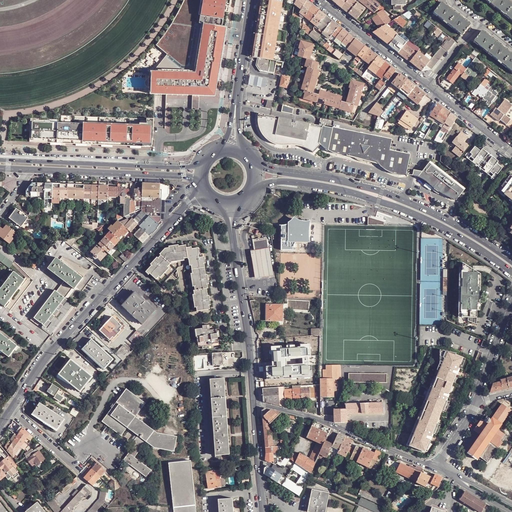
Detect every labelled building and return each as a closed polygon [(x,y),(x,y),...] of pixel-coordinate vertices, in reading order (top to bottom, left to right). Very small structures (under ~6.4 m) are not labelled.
[(183,0),(178,11),(172,23),(163,34),(159,40),(156,45),(163,51),(166,54),(153,70),(153,72),(151,72),(150,74),(150,90),(150,94),(187,95),(187,91),(211,92),(212,79),(216,80),(224,28),(197,24),(200,0),(183,0)] [(200,0),(197,24),(224,28),(228,0),(200,0)] [(268,0),(267,0),(261,0),(252,57),(255,58),(260,27),(263,7),(266,8),(268,0)] [(268,0),(266,8),(263,7),(260,27),(274,29),(275,25),(277,25),(282,3),(279,2),(268,0)] [(297,0),(295,5),(302,10),(306,1),(304,0),(297,0)] [(349,13),(358,2),(354,0),(347,0),(342,8),(349,13)] [(383,9),(385,7),(375,0),(373,0),(368,7),(375,13),(378,9),(380,11),(383,9)] [(407,0),(392,0),(393,6),(394,6),(394,10),(401,10),(402,8),(402,5),(406,5),(406,2),(408,1),(407,0)] [(488,0),(511,18),(511,2),(509,0),(488,0)] [(300,13),(305,17),(313,7),(306,1),(302,10),(300,13)] [(357,20),(366,9),(358,2),(349,13),(352,16),(355,18),(357,20)] [(451,9),(447,5),(442,2),(433,12),(463,35),(471,24),(466,20),(461,17),(451,9)] [(305,17),(311,22),(319,11),(313,7),(305,17)] [(375,13),(368,7),(366,9),(357,20),(362,23),(369,19),(371,17),(376,14),(375,13)] [(386,25),(391,22),(383,9),(380,11),(376,14),(371,17),(380,29),(386,25)] [(319,11),(311,22),(316,25),(317,27),(326,16),(319,11)] [(324,32),(332,21),(326,16),(317,27),(324,32)] [(406,22),(400,16),(398,18),(394,20),(403,27),(406,22)] [(324,32),(322,34),(329,39),(332,35),(339,27),(332,21),(324,32)] [(389,45),(397,34),(386,25),(380,29),(374,33),(389,45)] [(272,37),(274,29),(260,27),(255,58),(258,58),(268,60),(269,55),(271,55),(275,38),(272,37)] [(308,27),(305,32),(309,36),(313,32),(313,31),(308,27)] [(332,35),(336,38),(343,30),(339,27),(332,35)] [(313,32),(309,36),(316,42),(320,35),(314,30),(314,31),(313,32)] [(343,43),(349,35),(343,30),(336,38),(343,43)] [(492,37),(487,34),(482,30),(474,40),(511,69),(511,53),(506,48),(501,45),(492,37)] [(407,42),(397,34),(389,45),(399,52),(405,44),(407,42)] [(348,48),(355,39),(349,35),(343,43),(348,48)] [(356,58),(358,55),(365,47),(362,44),(355,39),(348,48),(346,50),(356,58)] [(408,40),(407,42),(405,44),(399,52),(407,59),(410,62),(417,53),(419,51),(420,50),(408,40)] [(453,44),(447,40),(446,41),(444,43),(450,48),(453,44)] [(307,60),(310,60),(314,45),(301,41),(299,49),(300,50),(298,57),(307,60)] [(443,45),(430,60),(427,65),(432,69),(447,50),(448,51),(450,48),(444,43),(443,45)] [(358,55),(362,59),(369,50),(365,47),(358,55)] [(366,62),(373,53),(369,50),(362,59),(366,62)] [(339,59),(342,55),(337,51),(336,52),(333,55),(339,59)] [(417,53),(410,62),(416,67),(425,56),(419,51),(417,53)] [(371,65),(378,57),(373,53),(366,62),(371,65)] [(425,56),(416,67),(422,71),(427,65),(430,60),(425,56)] [(362,77),(374,86),(375,87),(381,80),(384,76),(391,67),(378,57),(371,65),(367,70),(362,77)] [(277,62),(258,58),(257,66),(261,71),(269,72),(274,73),(277,62)] [(463,75),(461,76),(465,79),(470,83),(480,71),(475,67),(477,63),(485,69),(487,66),(476,58),(474,60),(467,69),(464,73),(463,75)] [(310,60),(307,60),(305,67),(308,68),(316,70),(318,63),(310,60)] [(445,78),(440,85),(449,92),(454,85),(452,84),(461,73),(463,75),(464,73),(467,69),(459,63),(446,79),(445,78)] [(389,80),(396,71),(391,67),(384,76),(389,80)] [(316,70),(308,68),(302,90),(306,91),(313,93),(319,71),(316,70)] [(357,73),(362,77),(367,70),(365,68),(362,73),(359,70),(357,73)] [(269,72),(261,71),(260,78),(252,76),(248,95),(264,97),(269,72)] [(389,80),(393,83),(399,74),(396,71),(389,80)] [(400,90),(407,80),(399,74),(393,83),(392,84),(400,90)] [(287,89),(290,78),(282,76),(280,87),(287,89)] [(483,97),(488,90),(485,88),(490,82),(485,78),(481,84),(477,89),(476,89),(472,93),(476,96),(478,93),(480,94),(479,95),(481,97),(482,97),(483,97)] [(211,92),(187,91),(187,95),(214,95),(216,80),(212,79),(211,92)] [(386,84),(381,80),(375,87),(380,91),(386,84)] [(415,86),(407,80),(400,90),(408,96),(415,86)] [(347,103),(355,105),(358,106),(365,84),(352,81),(350,88),(351,89),(347,103)] [(426,95),(415,86),(408,96),(419,105),(426,96),(426,95)] [(391,91),(388,89),(383,96),(385,98),(391,91)] [(490,92),(488,90),(483,97),(484,98),(483,99),(485,100),(486,100),(488,101),(486,104),(489,107),(493,102),(492,101),(496,96),(490,92)] [(313,93),(306,91),(304,99),(317,103),(317,102),(340,108),(340,109),(352,113),(355,105),(347,103),(342,101),(343,97),(320,91),(319,95),(313,93)] [(496,107),(486,121),(490,124),(495,117),(500,121),(501,120),(511,104),(511,103),(506,99),(498,109),(496,107)] [(436,119),(443,108),(437,103),(430,116),(436,119)] [(511,105),(511,104),(501,120),(506,123),(507,124),(511,119),(505,115),(511,105)] [(379,116),(383,112),(380,110),(375,105),(369,113),(377,116),(378,116),(379,116)] [(479,107),(476,112),(480,116),(484,111),(479,107)] [(445,123),(450,114),(443,108),(436,119),(444,124),(445,123)] [(406,111),(399,122),(408,128),(409,127),(412,130),(419,119),(406,111)] [(327,151),(331,128),(257,113),(257,118),(257,120),(259,120),(259,125),(260,129),(264,135),(265,137),(268,140),(272,142),(277,144),(281,145),(290,144),(294,144),(301,145),(300,148),(303,148),(306,149),(308,150),(312,153),(320,145),(321,147),(324,149),(327,151)] [(367,115),(367,114),(364,121),(374,125),(377,118),(367,115)] [(457,118),(450,114),(445,123),(451,127),(457,118)] [(61,120),(30,118),(29,141),(152,147),(152,139),(153,119),(61,115),(61,120)] [(408,128),(399,122),(399,121),(397,124),(406,131),(408,128)] [(392,138),(332,127),(327,151),(329,152),(335,154),(343,155),(346,155),(349,155),(376,161),(379,164),(382,167),(386,169),(391,172),(395,174),(406,175),(407,169),(411,154),(390,149),(392,138)] [(461,132),(453,141),(457,144),(456,145),(454,147),(458,150),(455,154),(459,157),(468,146),(463,142),(467,137),(461,132)] [(475,146),(470,152),(472,154),(469,156),(473,159),(471,162),(475,165),(476,163),(479,165),(481,162),(483,159),(486,155),(488,153),(485,151),(482,148),(480,150),(475,146)] [(495,159),(492,156),(490,158),(487,162),(485,165),(482,168),(484,170),(484,171),(487,175),(489,172),(493,175),(495,172),(497,173),(502,167),(496,163),(498,161),(495,159)] [(422,172),(413,170),(412,176),(415,176),(419,177),(423,179),(425,181),(428,183),(430,185),(433,187),(436,189),(439,191),(442,193),(445,195),(448,196),(452,198),(457,199),(465,189),(429,162),(422,172)] [(479,165),(476,163),(475,165),(476,167),(477,168),(479,170),(482,171),(484,171),(484,170),(482,168),(479,165)] [(506,185),(502,190),(506,193),(506,194),(511,197),(511,227),(511,228),(511,173),(503,183),(506,185)] [(45,197),(45,183),(33,182),(27,191),(26,196),(45,197)] [(143,183),(136,182),(136,186),(141,186),(143,186),(143,188),(142,197),(142,200),(145,200),(153,201),(153,197),(159,197),(160,197),(160,186),(160,183),(151,183),(143,183)] [(60,184),(53,183),(52,197),(52,203),(60,203),(60,197),(60,184)] [(506,185),(503,183),(497,191),(504,196),(506,194),(506,193),(502,190),(506,185)] [(68,184),(60,184),(60,197),(67,198),(68,184)] [(76,184),(68,184),(67,198),(75,198),(76,184)] [(84,185),(76,184),(75,198),(83,199),(84,185)] [(92,185),(84,185),(83,199),(91,199),(92,185)] [(108,186),(99,185),(99,199),(108,199),(108,197),(108,187),(108,186)] [(117,187),(108,187),(108,197),(117,197),(117,187)] [(122,187),(117,187),(117,197),(117,204),(124,204),(123,216),(124,216),(128,214),(129,214),(130,201),(130,198),(125,198),(125,196),(126,194),(126,193),(126,189),(123,189),(123,188),(122,187)] [(142,197),(143,188),(141,188),(139,188),(138,188),(138,189),(135,189),(135,193),(133,194),(133,195),(135,196),(137,196),(142,197)] [(141,209),(142,209),(145,212),(147,213),(146,214),(149,216),(154,220),(155,219),(153,216),(153,213),(155,213),(158,210),(158,198),(154,201),(153,201),(145,200),(142,200),(142,201),(142,206),(142,207),(134,206),(134,201),(130,201),(129,214),(141,209)] [(28,215),(27,214),(25,215),(14,207),(12,210),(14,212),(9,218),(21,227),(29,216),(28,215)] [(28,215),(29,216),(36,221),(39,211),(32,209),(28,215)] [(117,219),(116,219),(118,221),(124,227),(129,231),(130,232),(137,224),(132,218),(128,214),(124,216),(123,216),(120,218),(117,219)] [(144,218),(141,216),(139,214),(133,219),(140,226),(144,221),(143,219),(144,218)] [(140,226),(142,228),(150,235),(159,225),(154,220),(149,216),(147,218),(145,217),(144,218),(143,219),(144,221),(140,226)] [(286,223),(286,224),(289,222),(291,221),(292,219),(296,223),(306,223),(306,242),(308,242),(308,239),(307,234),(308,225),(309,220),(303,221),(298,220),(295,219),(292,217),(290,219),(289,221),(286,222),(286,223)] [(282,226),(279,226),(280,250),(294,250),(295,242),(306,242),(306,223),(296,223),(292,219),(291,221),(289,222),(286,224),(282,226)] [(124,227),(118,221),(112,226),(109,231),(110,232),(120,241),(129,231),(124,227)] [(15,232),(7,225),(4,229),(1,227),(0,227),(0,228),(1,229),(0,229),(0,236),(9,244),(13,239),(11,237),(15,232)] [(85,225),(82,226),(82,231),(82,234),(86,232),(91,230),(91,226),(90,226),(87,227),(85,225)] [(143,244),(150,235),(142,228),(134,236),(143,244)] [(110,232),(105,237),(115,246),(120,241),(110,232)] [(69,239),(66,240),(66,242),(71,246),(77,240),(73,237),(69,239)] [(103,243),(101,246),(105,250),(107,247),(111,250),(115,246),(105,237),(101,241),(103,243)] [(252,242),(254,253),(268,250),(266,239),(252,242)] [(105,250),(101,246),(99,247),(97,245),(91,252),(93,254),(92,255),(94,256),(94,257),(95,259),(97,258),(100,261),(107,254),(104,251),(105,250)] [(153,266),(148,271),(151,274),(157,280),(160,277),(169,268),(171,265),(170,264),(172,262),(185,260),(189,259),(189,261),(191,261),(192,267),(193,274),(195,288),(196,291),(194,291),(195,295),(197,308),(198,312),(211,310),(210,306),(208,296),(207,289),(209,289),(208,285),(206,275),(205,264),(204,258),(203,254),(200,255),(198,255),(197,249),(192,250),(187,251),(187,248),(186,246),(179,247),(169,249),(166,249),(166,252),(165,253),(163,252),(158,257),(159,259),(158,260),(153,266)] [(268,250),(254,253),(251,253),(256,280),(273,277),(269,251),(268,250)] [(0,251),(0,260),(10,268),(14,262),(0,251)] [(126,262),(128,259),(123,254),(120,257),(126,262)] [(64,281),(73,288),(75,289),(76,287),(83,278),(56,257),(47,268),(64,281)] [(472,268),(467,264),(466,273),(465,287),(464,287),(464,289),(463,301),(463,303),(464,303),(463,316),(469,317),(469,320),(477,324),(477,310),(478,303),(479,303),(480,300),(480,290),(480,287),(478,287),(479,274),(479,272),(472,272),(472,268)] [(169,268),(160,277),(161,279),(170,269),(169,268)] [(25,279),(14,271),(0,289),(0,302),(5,307),(25,279)] [(65,298),(73,288),(64,281),(56,291),(65,298)] [(44,326),(65,298),(56,291),(55,290),(52,294),(34,318),(44,326)] [(143,324),(156,311),(135,292),(123,306),(133,315),(143,324)] [(34,318),(52,294),(51,293),(33,317),(34,318)] [(251,302),(255,321),(261,320),(257,302),(251,302)] [(267,321),(283,322),(283,305),(267,305),(267,321)] [(42,329),(44,326),(34,318),(33,317),(30,320),(42,329)] [(113,337),(114,338),(121,331),(120,330),(123,327),(119,323),(118,322),(116,321),(115,320),(113,317),(100,331),(103,334),(104,334),(105,336),(106,337),(110,340),(113,337)] [(218,337),(217,331),(217,329),(211,330),(211,329),(208,329),(207,325),(203,326),(203,328),(196,329),(198,338),(198,347),(202,347),(213,345),(213,344),(219,343),(218,337)] [(144,338),(137,331),(129,339),(135,346),(133,348),(134,349),(144,338)] [(0,332),(0,350),(9,357),(15,350),(17,346),(0,332)] [(83,349),(105,369),(114,359),(92,339),(83,349)] [(285,353),(290,353),(290,344),(269,343),(268,357),(276,357),(276,353),(284,354),(285,353)] [(123,345),(115,353),(123,361),(131,352),(123,345)] [(104,370),(105,369),(83,349),(82,350),(104,370)] [(420,421),(410,443),(426,449),(429,443),(430,444),(431,440),(426,438),(427,435),(432,437),(434,434),(437,424),(435,423),(438,416),(440,410),(442,411),(446,401),(448,397),(443,395),(444,392),(448,394),(452,384),(456,374),(452,372),(453,369),(459,371),(461,364),(460,364),(463,358),(445,351),(443,358),(444,359),(441,368),(442,369),(438,379),(434,388),(433,388),(427,401),(429,402),(425,411),(421,421),(420,421)] [(223,352),(212,353),(213,362),(210,362),(211,366),(224,365),(223,352)] [(80,392),(89,381),(87,379),(90,374),(71,360),(59,375),(70,384),(80,392)] [(321,385),(322,398),(335,398),(334,391),(337,391),(337,386),(338,386),(338,381),(337,382),(337,380),(338,380),(337,366),(326,366),(326,370),(327,379),(323,379),(321,379),(321,385)] [(69,385),(70,384),(59,375),(57,378),(69,385)] [(210,379),(215,456),(221,455),(230,455),(224,378),(210,379)] [(501,382),(503,390),(509,388),(507,379),(501,380),(501,382)] [(265,389),(273,389),(272,381),(264,381),(265,389)] [(60,389),(52,384),(51,387),(49,386),(47,389),(49,390),(47,392),(55,397),(60,389)] [(264,402),(286,408),(286,400),(285,390),(285,388),(273,389),(265,389),(263,389),(264,402)] [(302,389),(302,399),(311,398),(313,398),(312,388),(302,389)] [(60,389),(55,397),(55,398),(56,399),(61,402),(63,399),(61,397),(65,392),(60,389)] [(294,399),(302,399),(302,389),(293,390),(294,399)] [(154,431),(136,417),(145,403),(126,390),(102,421),(122,436),(127,428),(138,436),(130,446),(132,448),(123,460),(146,477),(152,470),(135,457),(146,442),(154,448),(174,452),(177,437),(157,433),(154,431)] [(286,400),(294,399),(293,390),(285,390),(286,400)] [(511,396),(498,401),(502,404),(503,403),(511,410),(511,409),(511,405),(511,404),(511,400),(511,396)] [(40,403),(33,414),(39,418),(52,426),(58,430),(65,419),(40,403)] [(334,409),(335,423),(347,423),(347,414),(384,413),(383,403),(346,404),(346,409),(335,409),(334,409)] [(502,424),(511,410),(503,403),(502,404),(493,418),(502,424)] [(263,419),(263,428),(269,428),(269,426),(270,425),(270,424),(269,423),(281,412),(264,407),(262,410),(263,419)] [(73,408),(70,413),(75,417),(79,412),(73,408)] [(39,418),(38,419),(51,427),(52,426),(39,418)] [(477,460),(477,459),(479,457),(498,430),(502,424),(493,418),(492,419),(488,424),(481,435),(468,453),(477,460)] [(474,430),(481,435),(488,424),(484,420),(482,419),(474,430)] [(290,458),(295,462),(305,469),(310,473),(318,456),(325,440),(327,435),(330,429),(331,428),(324,425),(324,426),(314,421),(313,421),(309,431),(306,437),(317,441),(310,457),(299,452),(298,456),(292,451),(292,452),(291,453),(290,452),(288,455),(287,454),(286,456),(290,458)] [(264,440),(265,447),(274,446),(274,445),(272,445),(272,442),(272,439),(274,439),(279,440),(279,439),(280,439),(271,429),(269,430),(269,428),(263,428),(264,432),(264,440)] [(32,439),(33,437),(23,429),(18,436),(25,441),(27,438),(31,441),(32,439)] [(498,430),(479,457),(488,464),(507,437),(498,430)] [(338,433),(333,444),(332,446),(339,450),(345,436),(338,433)] [(20,447),(24,450),(27,446),(24,443),(25,441),(18,436),(17,437),(13,442),(20,447)] [(352,440),(345,436),(339,450),(337,452),(345,456),(347,452),(349,448),(353,440),(352,440)] [(325,440),(318,456),(319,457),(321,454),(327,457),(331,449),(332,446),(333,444),(325,440)] [(14,457),(15,459),(17,456),(15,455),(20,447),(13,442),(11,445),(8,450),(14,457)] [(354,450),(349,448),(347,452),(352,454),(350,459),(356,462),(368,467),(375,470),(378,463),(375,462),(371,460),(375,453),(374,453),(356,445),(354,450)] [(265,456),(265,460),(269,462),(275,463),(276,463),(277,461),(273,461),(273,459),(277,458),(277,457),(277,456),(277,452),(280,452),(280,447),(280,446),(274,446),(265,447),(265,453),(265,456)] [(30,453),(26,457),(28,460),(28,461),(29,463),(31,464),(33,468),(37,465),(37,466),(42,463),(41,462),(45,460),(37,449),(30,453)] [(15,464),(6,452),(3,454),(0,456),(0,464),(1,464),(0,462),(6,458),(13,467),(6,472),(7,474),(5,476),(8,479),(12,476),(20,470),(15,464)] [(284,468),(290,458),(286,456),(283,460),(279,465),(284,468)] [(0,479),(5,476),(7,474),(6,472),(13,467),(6,458),(0,462),(1,464),(0,464),(0,479)] [(93,486),(105,471),(101,468),(102,467),(98,463),(97,463),(96,462),(94,465),(95,466),(93,468),(92,467),(90,469),(87,473),(88,474),(85,478),(89,482),(93,486)] [(302,477),(300,481),(305,484),(309,475),(310,473),(305,469),(295,462),(291,469),(302,477)] [(196,511),(191,463),(168,466),(174,511),(196,511)] [(415,467),(411,465),(410,468),(408,467),(400,463),(396,472),(395,474),(397,475),(398,473),(416,482),(421,472),(423,469),(416,465),(415,467)] [(264,474),(266,475),(271,478),(274,480),(299,496),(305,484),(300,481),(296,478),(293,482),(281,474),(281,473),(274,468),(273,469),(267,465),(267,466),(264,468),(264,474)] [(223,470),(215,471),(217,479),(221,479),(220,476),(224,475),(223,470)] [(217,479),(215,471),(206,472),(208,489),(218,487),(217,479)] [(442,478),(432,473),(430,477),(421,472),(416,482),(425,487),(431,490),(434,485),(438,487),(442,478)] [(75,478),(61,491),(63,493),(78,480),(75,478)] [(61,511),(69,511),(84,495),(87,497),(91,492),(89,490),(91,488),(87,484),(80,491),(77,489),(72,494),(75,497),(63,510),(61,511)] [(361,487),(358,495),(382,506),(385,498),(361,487)] [(308,511),(325,511),(329,493),(312,489),(307,511),(308,511)] [(485,504),(483,503),(465,491),(460,499),(480,511),(481,511),(484,508),(487,504),(486,503),(485,504)] [(96,511),(105,503),(106,497),(101,492),(100,498),(87,511),(96,511)] [(391,511),(379,506),(364,499),(361,498),(358,504),(375,511),(391,511)] [(47,503),(54,511),(61,511),(63,510),(54,501),(52,499),(47,503)] [(233,511),(234,510),(231,510),(231,507),(233,507),(233,499),(218,500),(219,511),(233,511)] [(32,506),(30,508),(25,511),(45,511),(37,502),(32,506)]
